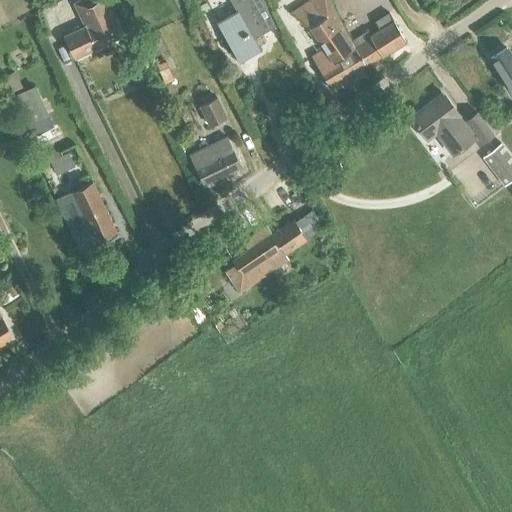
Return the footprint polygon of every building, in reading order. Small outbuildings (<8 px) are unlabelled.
[(74,58),(75,58),(123,34),(106,0),(104,0),(78,12),(85,26),(64,36),(74,58)] [(229,0),(235,10),(216,22),(238,59),(248,53),(258,47),(253,38),(277,25),(262,0),(229,0)] [(368,64),(354,38),(330,0),(312,0),(293,12),(311,25),(325,48),(311,57),(329,87),(368,64)] [(370,29),(354,38),(368,64),(405,41),(408,39),(391,11),(377,19),(382,28),(373,33),(370,29)] [(511,58),(506,48),(491,58),(511,91),(511,58)] [(165,60),(156,63),(161,76),(170,73),(165,60)] [(14,73),(3,78),(12,97),(22,92),(14,73)] [(22,92),(12,97),(25,125),(46,116),(33,87),(22,92)] [(462,123),(457,115),(458,113),(443,93),(411,117),(426,138),(436,131),(453,153),(472,138),(477,144),(492,133),(477,112),(462,123)] [(199,105),(210,125),(226,117),(216,97),(199,105)] [(189,154),(204,185),(241,166),(227,136),(189,154)] [(511,178),(511,157),(500,142),(481,156),(504,185),(511,178)] [(56,198),(80,251),(117,234),(92,181),(71,191),(56,198)] [(234,263),(224,270),(239,291),(272,268),(264,257),(280,246),(285,253),(323,227),(312,210),(295,221),(293,218),(271,232),(266,225),(242,241),(247,250),(232,260),(234,263)] [(0,342),(14,335),(0,311),(0,342)]
